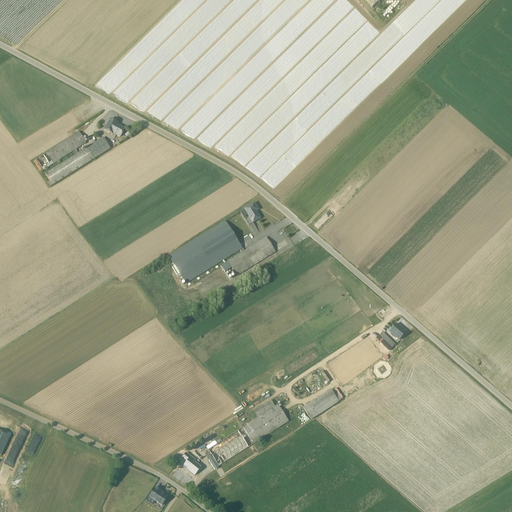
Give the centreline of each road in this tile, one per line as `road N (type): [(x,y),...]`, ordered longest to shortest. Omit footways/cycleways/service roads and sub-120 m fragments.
road 1 (unclassified): [(511,406),(271,197),(0,44)]
road 2 (track): [(403,312),(154,471)]
road 3 (track): [(489,0),(280,205)]
road 4 (unclassified): [(210,511),(165,476),(0,402)]
